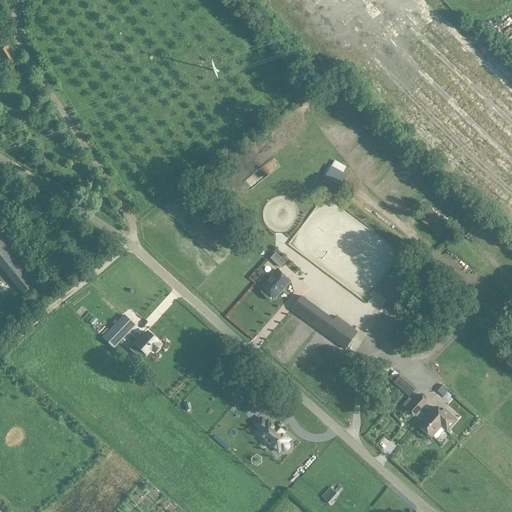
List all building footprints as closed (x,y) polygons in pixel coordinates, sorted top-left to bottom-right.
[(18,60),(7,42),(0,46),(0,58),(5,66),(6,67),(18,60)] [(341,187),(347,176),(334,168),(327,179),(341,187)] [(462,223),(469,216),(461,209),(454,216),(462,223)] [(0,267),(22,294),(39,281),(0,232),(0,267)] [(286,261),(276,252),(270,258),(281,267),(286,261)] [(278,270),(263,288),(275,298),(290,281),(278,270)] [(337,317),(334,320),(302,296),(291,310),(324,334),(345,349),(358,332),(337,317)] [(113,348),(135,325),(124,315),(102,337),(113,348)] [(133,343),(129,348),(140,359),(145,354),(146,355),(151,349),(154,352),(161,345),(157,342),(158,342),(147,332),(142,337),(141,336),(134,344),(133,343)] [(274,401),(265,393),(256,403),(265,411),(274,401)] [(421,395),(417,400),(424,406),(428,401),(421,395)] [(417,400),(408,410),(414,416),(424,406),(417,400)] [(435,408),(429,414),(442,426),(441,426),(447,431),(457,421),(444,409),(441,413),(435,408)] [(432,437),(441,426),(442,426),(429,414),(419,426),(432,437)] [(279,452),(281,450),(283,451),(285,451),(286,450),(288,449),(289,448),(289,446),(289,444),(288,442),(290,440),(283,433),(284,432),(277,426),(276,427),(268,421),(267,423),(262,419),(256,426),(261,429),(268,436),(264,439),(263,441),(271,447),(272,446),(279,452)] [(334,491),(331,494),(325,500),(330,504),(338,495),(334,491)]
